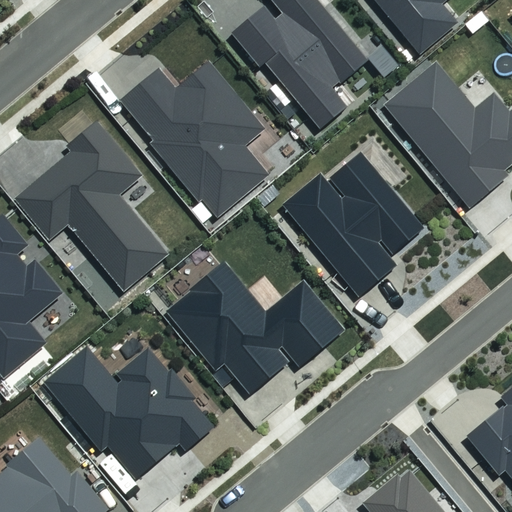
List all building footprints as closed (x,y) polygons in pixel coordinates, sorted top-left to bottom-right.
[(317,124),(344,101),(329,83),(336,77),(338,78),(365,55),(319,0),(273,0),(280,8),(272,14),(261,1),(228,28),(256,62),(262,58),(317,124)] [(368,0),(418,59),(456,28),(441,9),(451,0),(368,0)] [(200,196),(214,214),(267,171),(243,142),(263,126),(207,57),(173,84),(157,64),(118,96),(149,135),(145,138),(196,199),(200,196)] [(468,214),(508,181),(503,175),(511,168),(511,114),(509,117),(493,97),(473,114),(435,67),(383,110),(468,214)] [(66,220),(121,287),(166,250),(116,190),(139,171),(94,116),(63,141),(68,147),(12,194),(46,236),(66,220)] [(280,200),(355,292),(394,261),(375,238),(378,236),(389,249),(421,223),(359,148),(328,173),(343,192),(339,195),(318,169),(280,200)] [(0,373),(0,374),(44,338),(26,316),(61,288),(32,253),(23,260),(14,249),(25,240),(0,209),(0,373)] [(221,360),(246,389),(286,357),(276,345),(279,343),(296,363),(342,326),(301,276),(264,307),(223,257),(163,306),(213,367),(221,360)] [(133,476),(176,440),(182,447),(212,423),(190,397),(193,394),(169,365),(165,368),(145,344),(114,369),(120,376),(115,380),(84,342),(41,377),(98,447),(105,442),(133,476)] [(503,466),(511,477),(511,381),(499,392),(505,399),(464,432),(496,471),(503,466)] [(97,511),(106,505),(74,466),(67,471),(36,433),(3,460),(6,463),(0,467),(0,511),(97,511)] [(363,511),(446,511),(408,466),(398,474),(395,470),(359,499),(367,509),(363,511)]
